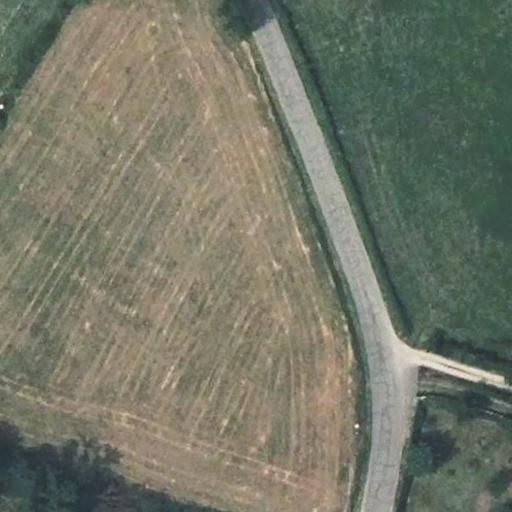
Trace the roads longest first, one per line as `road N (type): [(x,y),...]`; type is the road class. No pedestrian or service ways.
road 1 (unclassified): [(271,0),(394,365),(375,511)]
road 2 (track): [(511,391),(394,365)]
